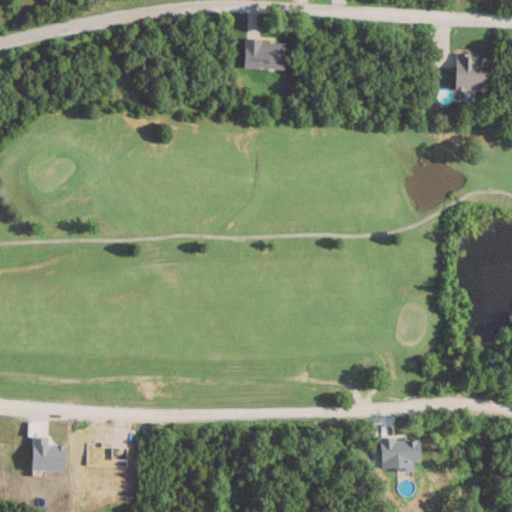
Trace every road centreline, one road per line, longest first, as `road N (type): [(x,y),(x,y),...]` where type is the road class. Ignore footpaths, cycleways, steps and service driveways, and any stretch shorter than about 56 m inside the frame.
road 1 (residential): [(0,40),(164,6),(243,0),(511,17)]
road 2 (residential): [(0,408),(118,416),(511,410)]
